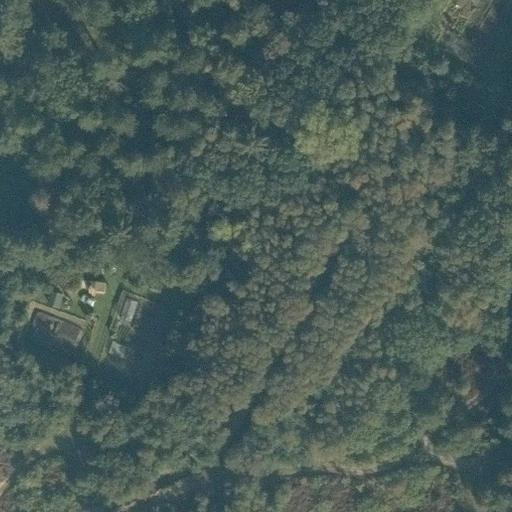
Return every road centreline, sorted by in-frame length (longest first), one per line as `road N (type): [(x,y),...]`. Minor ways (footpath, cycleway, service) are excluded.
road 1 (track): [(420,452),(361,469),(231,473)]
road 2 (track): [(420,452),(497,373),(511,335)]
road 3 (track): [(511,204),(483,80)]
